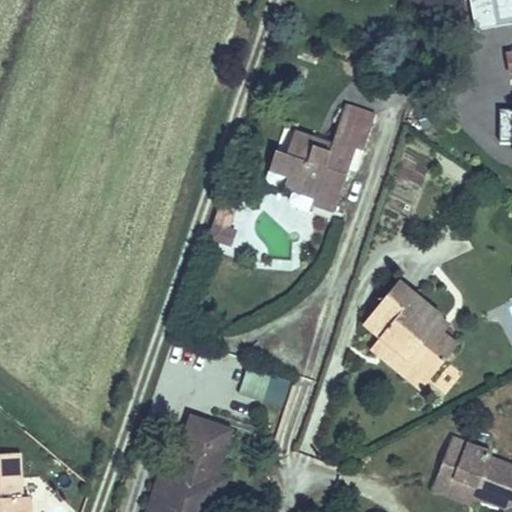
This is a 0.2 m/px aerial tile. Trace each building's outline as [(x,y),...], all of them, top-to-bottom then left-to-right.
[(511,0),(469,0),(475,29),(511,22),(511,0)] [(501,136),(511,136),(511,118),(502,118),(501,136)] [(333,149),(320,145),(317,153),(331,157),(333,149)] [(318,193),(270,178),(267,186),(269,190),(294,198),(291,208),(293,214),(313,220),(315,213),(312,212),(318,193)] [(237,209),(226,205),(216,234),(223,236),(228,224),(228,222),(233,223),(237,209)] [(239,228),(228,224),(223,236),(235,240),(239,228)] [(393,319),(389,323),(401,337),(407,332),(436,364),(467,337),(451,318),(460,309),(415,263),(375,300),(393,319)] [(425,375),(436,364),(407,332),(401,337),(389,323),(381,329),(425,375)] [(246,367),(237,396),(280,409),(289,380),(246,367)] [(447,477),(463,484),(466,475),(492,486),(489,494),(511,503),(511,452),(464,435),(447,477)] [(219,511),(229,481),(225,470),(204,463),(211,445),(198,441),(191,458),(180,463),(163,511),(219,511)] [(0,463),(0,511),(38,511),(38,507),(30,507),(28,462),(0,463)] [(317,471),(313,493),(332,496),(336,474),(317,471)] [(466,475),(463,484),(489,494),(492,486),(466,475)]
